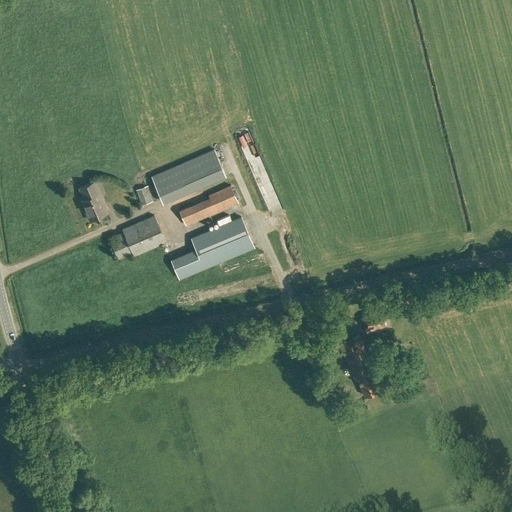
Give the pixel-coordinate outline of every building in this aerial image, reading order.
[(213,150),(152,176),(163,201),(164,203),(224,176),(213,150)] [(100,197),(93,182),(79,188),(84,199),(81,200),(89,220),(108,212),(101,196),(100,197)] [(186,225),(238,202),(230,184),(208,194),(209,196),(179,209),(186,225)] [(148,185),(134,190),(140,205),(153,201),(148,185)] [(166,241),(154,215),(122,229),(124,232),(110,238),(118,257),(132,251),(134,255),(166,241)] [(196,248),(171,259),(179,277),(204,267),(253,246),(241,217),(241,216),(191,237),(192,238),(196,248)] [(391,326),(386,308),(362,313),(367,332),(391,326)] [(364,395),(378,389),(371,373),(374,372),(358,334),(339,342),(335,331),(313,340),(320,357),(342,348),(355,380),(357,379),(364,395)] [(343,409),(355,405),(351,394),(339,398),(343,409)] [(437,428),(435,422),(428,424),(431,430),(437,428)]
